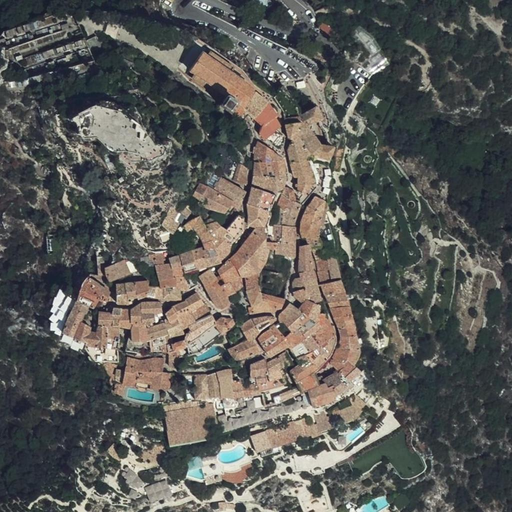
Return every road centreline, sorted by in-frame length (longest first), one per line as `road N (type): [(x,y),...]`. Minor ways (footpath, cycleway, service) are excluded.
road 1 (residential): [(287,0),(307,17),(295,34),(208,0)]
road 2 (residential): [(187,0),(188,10),(289,62)]
